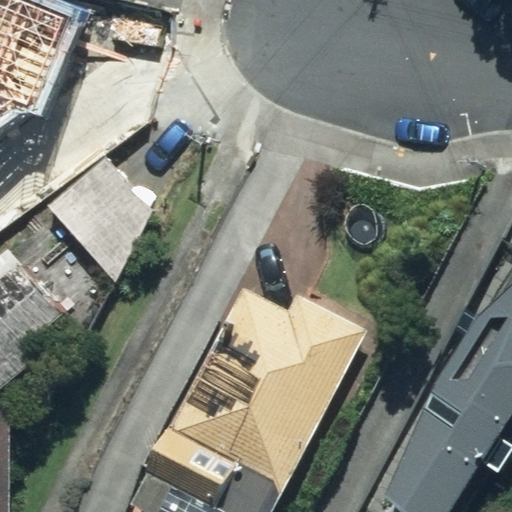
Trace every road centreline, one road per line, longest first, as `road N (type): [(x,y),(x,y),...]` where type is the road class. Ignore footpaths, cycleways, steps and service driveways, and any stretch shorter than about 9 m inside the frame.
road 1 (unknown): [(362,34),(229,268),(107,511)]
road 2 (residential): [(362,34),(511,73)]
